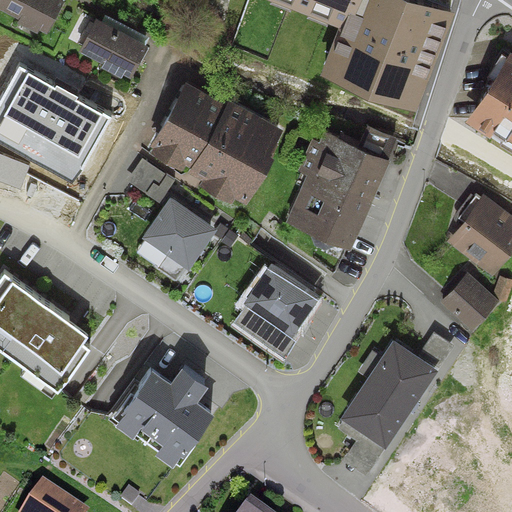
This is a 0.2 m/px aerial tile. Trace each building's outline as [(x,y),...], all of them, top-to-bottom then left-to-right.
[(0,0),(0,4),(45,28),(58,1),(56,0),(0,0)] [(247,0),(246,4),(287,21),(295,0),(296,0),(330,14),(335,0),(247,0)] [(420,0),(359,0),(357,6),(437,36),(447,10),(420,0)] [(80,47),(129,73),(143,46),(94,21),(80,47)] [(428,92),(438,57),(411,49),(410,54),(392,49),(383,78),(428,92)] [(511,58),(508,56),(479,101),(483,104),(472,119),(489,130),(496,120),(509,128),(505,134),(507,136),(505,138),(511,141),(511,58)] [(111,117),(21,67),(0,105),(0,139),(74,181),(111,117)] [(225,108),(184,85),(153,140),(194,163),(191,168),(204,175),(243,197),(263,162),(258,159),(274,129),(227,103),(225,108)] [(384,159),(392,138),(364,130),(356,146),(326,133),(321,144),(313,141),(301,169),(307,172),(286,220),(310,230),(314,240),(323,244),(332,240),(346,246),(384,159)] [(511,184),(511,141),(505,138),(484,174),(493,177),(492,178),(511,184)] [(490,269),(511,240),(511,223),(474,195),(456,217),(464,223),(451,240),(490,269)] [(222,231),(176,201),(150,239),(196,269),(222,231)] [(98,327),(5,261),(0,267),(0,337),(59,380),(98,327)] [(321,299),(278,267),(253,299),(296,331),(321,299)] [(494,301),(464,274),(441,300),(470,327),(494,301)] [(492,294),(504,299),(509,283),(498,278),(492,294)] [(436,364),(396,337),(346,410),(386,437),(436,364)] [(182,371),(171,387),(152,373),(140,389),(136,386),(112,420),(179,466),(213,417),(195,404),(206,388),(182,371)] [(22,511),(82,511),(84,511),(44,483),(22,511)]
